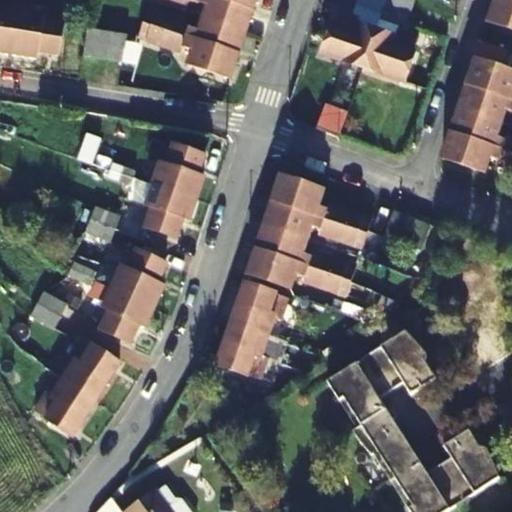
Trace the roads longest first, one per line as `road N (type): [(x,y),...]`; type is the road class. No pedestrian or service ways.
road 1 (residential): [(259,125),(187,342),(136,430),(66,511)]
road 2 (residential): [(0,82),(259,125)]
road 3 (residential): [(478,0),(417,185)]
road 4 (residential): [(417,185),(259,125)]
road 5 (residential): [(299,0),(259,125)]
